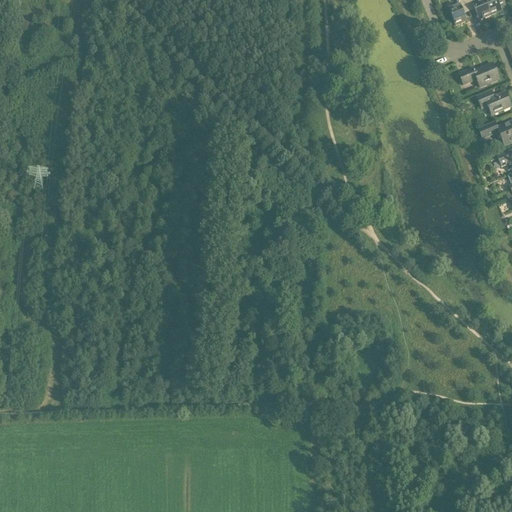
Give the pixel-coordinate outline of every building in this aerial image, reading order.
[(455,0),(458,5),(448,10),(455,27),(467,22),(463,13),(468,11),(463,0),(455,0)] [(463,0),(468,11),(473,9),(479,22),(490,17),(483,0),(463,0)] [(483,0),(490,17),(502,12),(500,9),(506,6),(502,0),(483,0)] [(474,70),(459,76),(463,87),(472,83),(476,81),(479,89),(498,81),(492,65),(475,73),(474,70)] [(490,93),(476,99),(481,110),(488,108),(492,116),(510,108),(504,95),(493,99),(490,93)] [(494,124),(478,131),(482,140),(498,134),(504,148),(511,144),(511,122),(496,129),(494,124)] [(511,151),(496,158),(501,169),(508,166),(511,175),(511,151)]
